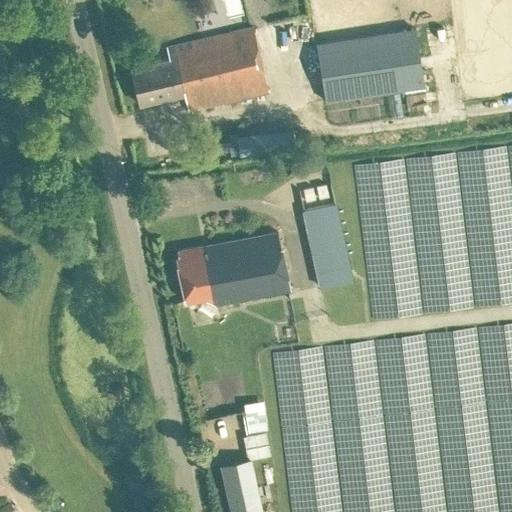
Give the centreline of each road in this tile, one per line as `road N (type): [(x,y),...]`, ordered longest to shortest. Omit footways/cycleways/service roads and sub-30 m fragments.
road 1 (residential): [(71,0),(191,511)]
road 2 (track): [(511,311),(322,333),(284,215),(246,203),(123,220)]
